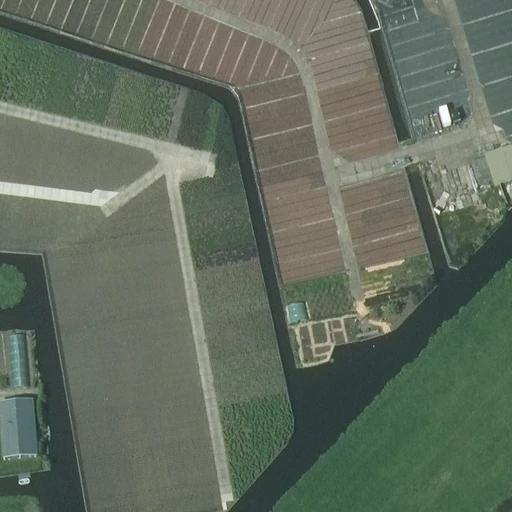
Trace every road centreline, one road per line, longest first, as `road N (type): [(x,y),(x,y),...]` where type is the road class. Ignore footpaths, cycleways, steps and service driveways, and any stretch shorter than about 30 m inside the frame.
road 1 (track): [(179,0),(267,35),(296,56),(330,178),(487,136),(445,0)]
road 2 (track): [(221,471),(164,149),(0,108)]
